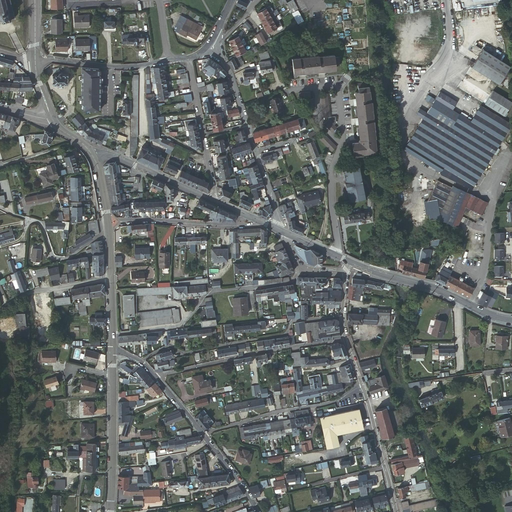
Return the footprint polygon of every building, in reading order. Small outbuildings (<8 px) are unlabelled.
[(0,0),(0,21),(2,21),(3,23),(12,21),(12,18),(15,17),(15,18),(16,18),(16,17),(17,17),(17,16),(16,16),(15,12),(16,12),(16,11),(15,11),(14,8),(15,8),(15,7),(14,7),(13,4),(14,4),(14,2),(13,3),(12,0),(0,0)] [(240,0),(238,0),(236,4),(245,9),(248,4),(243,1),(240,0)] [(299,9),(297,4),(294,6),(290,8),(293,13),(299,10),(299,9)] [(258,13),(260,18),(269,14),(274,11),(271,6),(258,13)] [(299,24),(305,21),(303,17),(299,10),(293,13),(299,24)] [(76,12),(76,26),(91,26),(91,14),(86,14),(86,15),(80,16),(80,12),(76,12)] [(269,14),(260,18),(263,23),(272,18),(269,14)] [(272,18),(263,23),(266,28),(279,20),(277,16),(272,18)] [(53,18),(53,32),(64,32),(63,18),(53,18)] [(188,18),(185,24),(192,27),(197,30),(200,24),(188,18)] [(180,34),(181,32),(185,24),(184,23),(181,21),(179,20),(176,26),(179,27),(176,31),(180,34)] [(279,20),(266,28),(268,33),(277,28),(279,30),(280,30),(282,29),(283,27),(279,20)] [(185,24),(181,32),(188,36),(188,35),(192,27),(185,24)] [(192,27),(188,35),(197,39),(201,32),(197,30),(192,27)] [(140,43),(145,43),(145,37),(133,37),(133,34),(124,34),(124,42),(128,42),(128,43),(135,42),(135,44),(140,44),(140,43)] [(230,40),(232,46),(242,42),(239,37),(239,36),(234,39),(230,40)] [(56,40),(57,50),(69,50),(68,39),(56,40)] [(76,39),(77,50),(91,49),(91,39),(76,39)] [(242,42),(232,46),(235,51),(244,47),(242,42)] [(244,47),(235,51),(237,55),(246,51),(244,47)] [(510,66),(483,48),(474,62),(472,65),(471,66),(498,83),(510,66)] [(267,53),(266,51),(258,54),(260,60),(268,58),(266,53),(267,53)] [(329,68),(333,68),(333,66),(340,65),(340,56),(335,57),(335,55),(320,56),(320,55),(304,57),(301,58),(300,57),(292,58),(294,73),(299,72),(301,71),(302,73),(306,72),(305,71),(307,71),(308,72),(309,71),(317,70),(319,70),(320,70),(320,71),(321,71),(325,71),(325,69),(329,69),(329,68)] [(12,60),(0,57),(0,63),(2,64),(11,67),(12,60)] [(233,58),(230,61),(229,61),(232,69),(238,68),(242,65),(240,62),(239,59),(238,57),(233,58)] [(203,67),(213,74),(219,64),(209,58),(203,67)] [(223,76),(226,72),(219,64),(213,74),(217,76),(220,74),(223,76)] [(277,70),(275,64),(273,65),(272,65),(266,65),(260,66),(261,70),(261,72),(277,70)] [(82,67),(81,103),(83,103),(83,110),(100,110),(100,76),(99,76),(99,68),(82,67)] [(256,78),(260,77),(259,74),(259,72),(258,70),(246,72),(243,73),(244,79),(245,79),(249,79),(251,79),(256,78)] [(58,84),(62,84),(66,84),(67,85),(68,84),(68,83),(67,75),(62,75),(62,74),(61,73),(59,73),(58,74),(58,75),(52,75),(52,83),(52,84),(53,85),(54,85),(58,84)] [(357,100),(355,101),(355,104),(356,105),(357,105),(357,106),(356,107),(356,108),(357,116),(357,118),(358,118),(359,120),(357,120),(357,123),(358,124),(359,124),(359,126),(358,126),(358,128),(359,136),(359,137),(361,137),(361,141),(357,142),(354,146),(354,151),(354,152),(355,153),(356,153),(360,153),(360,155),(369,154),(369,152),(374,151),(374,150),(376,149),(375,141),(376,141),(375,137),(376,137),(374,122),(373,119),(373,118),(372,103),(371,103),(371,99),(370,87),(368,87),(367,83),(358,84),(359,92),(358,92),(358,96),(357,96),(357,100)] [(484,103),(504,115),(511,102),(492,90),(484,103)] [(441,174),(471,189),(494,153),(498,147),(511,124),(481,106),(471,122),(466,118),(452,110),(457,102),(440,91),(427,113),(420,108),(417,114),(423,119),(412,138),(407,145),(405,149),(440,172),(441,174)] [(301,99),(300,99),(300,100),(308,99),(311,98),(311,92),(300,93),(301,99)] [(328,94),(322,94),(324,118),(326,117),(331,117),(328,94)] [(428,94),(425,99),(432,103),(435,99),(428,94)] [(283,106),(280,97),(272,99),(277,112),(286,109),(284,105),(283,106)] [(145,99),(146,107),(154,106),(154,101),(153,98),(145,99)] [(311,98),(308,99),(309,110),(316,109),(314,98),(311,98)] [(3,128),(8,129),(12,116),(6,114),(3,128)] [(72,119),(79,126),(84,122),(85,121),(78,114),(72,119)] [(15,131),(19,118),(12,116),(8,129),(15,131)] [(148,117),(149,124),(157,123),(156,116),(148,117)] [(331,117),(326,117),(326,123),(330,120),(336,126),(338,123),(337,122),(336,116),(333,117),(331,117)] [(184,120),(186,130),(188,129),(187,125),(196,123),(196,119),(184,120)] [(298,119),(292,121),(294,129),(301,127),(298,119)] [(330,120),(326,123),(325,124),(333,132),(337,128),(336,126),(330,120)] [(294,129),(292,121),(285,123),(288,131),(294,129)] [(79,126),(76,129),(80,133),(88,127),(84,122),(79,126)] [(149,124),(151,138),(159,137),(157,123),(149,124)] [(288,131),(285,123),(279,125),(282,133),(288,131)] [(282,133),(279,125),(272,127),(275,135),(282,133)] [(88,127),(80,133),(84,137),(91,131),(88,127)] [(275,135),(272,127),(266,129),(269,137),(275,135)] [(266,129),(260,131),(262,140),(269,137),(266,129)] [(49,145),(53,134),(45,130),(44,133),(42,139),(41,143),(49,145)] [(84,137),(93,141),(97,132),(92,130),(91,131),(84,137)] [(260,131),(254,133),(253,133),(256,142),(262,140),(260,131)] [(93,141),(99,144),(99,143),(102,135),(97,132),(93,141)] [(336,146),(323,132),(318,137),(331,150),(336,146)] [(162,138),(160,143),(159,143),(170,148),(172,149),(174,143),(173,143),(166,140),(162,138)] [(320,157),(315,143),(314,141),(310,143),(308,144),(314,159),(317,158),(320,157)] [(291,152),(289,145),(286,147),(283,147),(285,154),(291,152)] [(141,147),(136,159),(158,168),(163,156),(157,154),(156,156),(155,155),(146,152),(147,149),(141,147)] [(262,154),(261,156),(263,163),(264,163),(273,160),(274,159),(278,158),(278,156),(277,153),(283,151),(282,148),(273,151),(262,154)] [(63,157),(65,162),(75,159),(73,154),(71,154),(63,157)] [(178,167),(180,163),(170,158),(169,160),(170,160),(169,163),(178,167)] [(65,162),(66,167),(76,164),(75,159),(65,162)] [(176,172),(178,168),(178,167),(169,163),(167,162),(165,167),(176,172)] [(38,173),(42,186),(51,183),(50,179),(56,177),(52,164),(45,166),(47,170),(38,173)] [(66,167),(68,173),(70,173),(70,171),(78,169),(76,164),(66,167)] [(258,169),(256,164),(252,166),(248,168),(249,173),(258,169)] [(349,189),(351,201),(367,197),(364,186),(360,167),(345,171),(347,183),(345,183),(346,190),(349,189)] [(181,169),(177,178),(182,180),(185,171),(181,169)] [(260,174),(258,169),(249,173),(251,178),(260,174)] [(260,174),(251,178),(252,182),(262,179),(260,174)] [(161,190),(164,183),(153,179),(150,186),(153,187),(157,189),(159,190),(160,190),(161,190)] [(198,187),(208,192),(210,191),(208,181),(203,179),(202,179),(198,187)] [(452,187),(438,180),(428,201),(430,220),(436,219),(440,219),(449,223),(457,226),(466,206),(471,194),(453,185),(452,187)] [(264,187),(262,181),(250,185),(252,191),(257,190),(259,189),(264,187)] [(218,194),(219,197),(228,201),(232,192),(230,192),(227,191),(225,190),(227,186),(223,184),(218,194)] [(301,194),(302,195),(305,207),(309,205),(322,202),(318,190),(301,194)] [(25,199),(26,204),(43,200),(42,194),(25,199)] [(488,203),(471,194),(466,206),(474,210),(480,213),(482,213),(488,203)] [(302,195),(296,197),(298,204),(300,209),(301,213),(302,213),(306,212),(305,209),(305,207),(302,195)] [(243,199),(240,198),(239,203),(249,208),(251,202),(246,200),(243,199)] [(210,210),(213,205),(199,199),(196,205),(204,208),(210,211),(210,210)] [(285,204),(279,206),(282,213),(288,211),(287,208),(291,206),(293,206),(292,201),(286,203),(285,204)] [(125,209),(125,217),(131,217),(131,213),(131,211),(130,202),(126,203),(118,205),(111,206),(112,211),(125,209)] [(267,218),(273,212),(270,204),(266,206),(262,207),(261,208),(257,206),(254,210),(258,213),(258,214),(267,218)] [(288,211),(282,213),(283,217),(289,215),(289,213),(293,211),(291,206),(287,208),(288,211)] [(223,216),(224,210),(216,207),(216,215),(223,216)] [(236,216),(224,210),(223,216),(222,221),(234,221),(236,216)] [(285,222),(288,221),(291,220),(291,218),(290,217),(296,215),(295,214),(294,211),(293,211),(289,213),(289,215),(283,217),(285,222)] [(370,218),(369,212),(345,216),(344,216),(345,223),(370,218)] [(290,229),(294,231),(296,225),(299,226),(300,223),(297,222),(295,222),(295,221),(294,218),(291,220),(288,221),(290,229)] [(98,225),(97,219),(86,222),(86,228),(98,225)] [(294,231),(303,234),(305,229),(303,228),(304,225),(303,224),(301,223),(300,223),(299,226),(296,225),(294,231)] [(86,228),(86,234),(90,232),(98,229),(98,225),(86,228)] [(229,242),(231,242),(232,242),(238,242),(238,241),(238,235),(238,231),(229,231),(229,242)] [(82,244),(92,238),(89,233),(86,235),(79,239),(82,244)] [(505,243),(505,233),(495,233),(495,243),(505,243)] [(15,240),(14,237),(13,234),(4,237),(5,242),(15,240)] [(186,237),(186,243),(190,243),(191,243),(191,252),(196,252),(195,243),(195,237),(191,237),(191,234),(190,234),(186,234),(186,237)] [(78,246),(82,244),(79,239),(75,242),(75,243),(74,243),(74,248),(73,248),(75,251),(79,248),(78,246)] [(103,253),(102,240),(95,242),(97,254),(103,253)] [(135,258),(149,257),(149,247),(135,248),(135,258)] [(280,259),(288,256),(284,247),(283,248),(278,250),(276,251),(274,252),(276,256),(277,260),(280,259)] [(312,257),(310,249),(306,251),(297,247),(296,248),(300,255),(299,256),(302,259),(304,260),(305,261),(307,259),(307,258),(312,257)] [(33,261),(42,261),(43,249),(34,248),(33,261)] [(212,261),(228,261),(227,249),(212,249),(212,261)] [(322,259),(322,254),(315,251),(310,249),(312,257),(313,259),(322,259)] [(423,251),(421,258),(430,259),(431,251),(430,249),(423,251)] [(505,249),(494,249),(494,258),(505,258),(505,249)] [(159,266),(169,266),(169,252),(160,251),(159,266)] [(88,261),(87,256),(79,258),(80,264),(85,263),(86,266),(89,266),(88,261)] [(421,258),(419,268),(427,270),(429,263),(430,259),(421,258)] [(280,275),(294,270),(289,260),(281,263),(279,264),(275,265),(277,269),(278,271),(280,275)] [(239,263),(234,263),(234,272),(244,272),(244,273),(253,273),(253,271),(263,271),(262,262),(259,262),(257,262),(239,263)] [(104,275),(103,264),(93,266),(93,276),(104,275)] [(415,267),(413,267),(404,265),(404,268),(403,271),(406,273),(413,275),(415,267)] [(504,266),(494,265),(494,275),(504,275),(504,266)] [(35,269),(37,276),(49,274),(47,266),(35,269)] [(419,268),(415,267),(413,275),(424,278),(426,276),(427,270),(419,268)] [(274,278),(275,277),(273,273),(278,271),(277,269),(267,273),(268,278),(274,278)] [(441,271),(436,280),(445,285),(450,275),(451,274),(442,269),(441,271)] [(17,282),(23,281),(20,271),(14,273),(16,279),(17,282)] [(132,271),(132,281),(145,280),(144,272),(137,273),(137,271),(132,271)] [(450,275),(445,285),(468,297),(470,296),(470,295),(474,288),(450,275)] [(327,277),(317,277),(316,284),(316,287),(320,287),(321,287),(321,285),(323,285),(324,284),(327,284),(327,277)] [(333,286),(342,286),(342,281),(340,278),(333,278),(333,286)] [(388,284),(365,280),(364,285),(383,289),(383,287),(387,288),(388,284)] [(26,289),(23,281),(17,282),(19,286),(20,291),(26,289)] [(104,294),(104,285),(102,283),(93,285),(94,295),(104,294)] [(300,296),(313,296),(316,296),(316,292),(316,290),(316,288),(312,288),(312,284),(307,283),(307,288),(300,288),(300,296)] [(202,294),(206,292),(205,284),(204,284),(186,286),(187,295),(192,295),(198,294),(202,294)] [(360,285),(352,284),(351,284),(349,298),(355,299),(356,292),(359,292),(360,290),(360,285)] [(136,288),(136,296),(171,293),(170,286),(163,286),(158,286),(156,286),(136,288)] [(488,294),(496,299),(499,295),(490,290),(488,294)] [(479,302),(491,309),(496,299),(488,294),(483,292),(479,299),(478,301),(479,302)] [(125,315),(134,315),(133,294),(124,295),(125,315)] [(55,305),(70,303),(69,296),(54,299),(55,305)] [(377,304),(379,299),(371,296),(369,302),(377,304)] [(246,297),(234,298),(235,300),(233,300),(235,315),(248,313),(246,297)] [(89,299),(82,299),(82,302),(77,302),(78,311),(85,311),(85,306),(89,305),(89,299)] [(356,305),(349,304),(348,313),(349,313),(368,314),(378,315),(378,311),(374,310),(374,308),(371,308),(371,307),(364,307),(364,308),(363,310),(359,309),(355,309),(356,307),(356,305)] [(137,313),(137,320),(170,316),(169,309),(137,313)] [(137,326),(174,322),(173,310),(170,310),(170,316),(137,320),(137,326)] [(368,314),(349,313),(349,322),(368,323),(368,314)] [(378,315),(368,314),(368,323),(378,323),(378,315)] [(390,315),(378,315),(378,323),(389,324),(390,315)] [(20,326),(25,326),(24,318),(16,319),(16,327),(20,326)] [(339,327),(338,320),(336,319),(318,321),(320,330),(327,329),(339,327)] [(442,337),(446,322),(435,319),(431,334),(442,337)] [(251,330),(260,329),(260,328),(265,328),(265,321),(258,321),(258,320),(250,321),(251,324),(251,330)] [(320,330),(318,321),(305,323),(305,326),(306,332),(311,331),(313,331),(314,335),(318,334),(324,333),(327,332),(327,329),(320,330)] [(21,335),(29,334),(28,325),(25,326),(20,326),(21,335)] [(226,327),(225,327),(225,333),(226,336),(236,335),(235,332),(234,332),(233,326),(230,326),(226,327)] [(341,337),(339,327),(327,329),(327,332),(329,332),(334,331),(335,338),(341,337)] [(185,331),(184,328),(170,330),(167,330),(168,337),(168,339),(171,339),(171,333),(185,331)] [(480,345),(480,330),(470,330),(470,345),(480,345)] [(146,343),(147,343),(156,342),(156,335),(156,333),(156,332),(146,333),(146,343)] [(507,341),(508,335),(501,336),(501,337),(496,337),(496,348),(507,348),(507,341)] [(281,346),(289,345),(288,337),(288,336),(280,337),(281,346)] [(276,347),(275,339),(268,340),(268,343),(263,344),(264,349),(276,347)] [(347,353),(344,345),(338,343),(332,345),(334,357),(345,354),(347,353)] [(230,354),(229,348),(217,350),(218,356),(230,354)] [(412,349),(412,357),(424,357),(424,348),(412,349)] [(83,358),(96,362),(99,352),(85,349),(83,358)] [(56,351),(42,351),(42,362),(56,361),(56,351)] [(291,353),(293,366),(301,364),(301,357),(300,352),(291,353)] [(349,358),(347,353),(345,354),(347,357),(335,361),(336,363),(348,359),(349,358)] [(301,364),(302,367),(329,364),(329,361),(329,359),(328,359),(327,358),(308,361),(308,356),(301,357),(301,364)] [(376,365),(374,358),(360,362),(362,369),(365,368),(366,370),(370,369),(370,367),(376,365)] [(158,362),(155,363),(155,368),(163,367),(169,366),(168,360),(158,362)] [(138,365),(137,365),(132,369),(129,372),(134,375),(135,375),(133,373),(140,367),(139,366),(138,365)] [(341,373),(349,370),(348,365),(339,368),(341,372),(341,373)] [(135,375),(135,376),(137,377),(144,370),(141,366),(140,367),(133,373),(135,375)] [(293,369),(297,391),(302,390),(303,390),(299,367),(293,369)] [(148,374),(144,370),(137,377),(139,380),(140,381),(148,374)] [(151,378),(148,374),(140,381),(142,384),(143,385),(151,378)] [(202,374),(192,377),(196,393),(212,389),(210,380),(203,381),(202,374)] [(371,393),(388,387),(384,374),(369,380),(366,374),(364,375),(366,380),(368,381),(370,386),(369,388),(371,393)] [(56,376),(44,380),(46,387),(58,383),(56,376)] [(311,386),(311,388),(312,388),(321,387),(322,386),(320,376),(313,377),(310,378),(311,386)] [(85,388),(94,390),(96,382),(83,378),(80,388),(84,389),(85,388)] [(146,388),(147,389),(155,382),(151,378),(143,385),(146,388)] [(147,389),(150,392),(158,386),(155,382),(147,389)] [(153,396),(162,391),(158,386),(150,392),(153,396)] [(312,391),(298,394),(299,400),(304,398),(320,395),(318,390),(312,391)] [(422,405),(444,397),(442,390),(419,398),(422,405)] [(207,398),(195,401),(197,406),(208,403),(207,398)] [(83,413),(94,413),(94,401),(83,401),(83,413)] [(128,414),(128,407),(129,401),(120,402),(119,402),(119,415),(128,414)] [(248,404),(249,410),(255,409),(256,409),(261,408),(261,404),(260,404),(258,404),(256,404),(255,403),(253,403),(253,401),(249,402),(249,404),(248,404)] [(238,412),(249,410),(248,404),(242,405),(241,403),(237,404),(238,412)] [(237,404),(226,405),(226,407),(227,414),(238,412),(237,404)] [(386,406),(375,409),(382,437),(383,437),(394,435),(393,430),(403,427),(398,409),(388,412),(386,406)] [(309,415),(308,409),(299,411),(300,413),(295,414),(295,412),(294,412),(295,418),(306,416),(309,415)] [(365,428),(360,409),(353,410),(321,417),(327,448),(340,445),(338,434),(365,428)] [(180,413),(169,416),(172,422),(182,418),(180,413)] [(195,417),(204,430),(207,430),(211,427),(207,422),(203,417),(200,413),(195,417)] [(203,417),(207,422),(211,419),(207,413),(203,417)] [(307,423),(306,416),(295,418),(297,425),(307,423)] [(511,432),(511,426),(509,417),(497,420),(502,436),(511,432)] [(290,430),(291,430),(289,419),(287,419),(283,420),(285,431),(289,430),(290,430)] [(83,437),(95,435),(94,423),(82,424),(83,437)] [(410,455),(392,459),(392,462),(402,460),(408,459),(413,458),(418,457),(412,436),(415,435),(415,434),(404,436),(410,455)] [(415,435),(412,436),(417,455),(422,454),(415,435)] [(200,436),(199,436),(192,437),(184,439),(185,445),(201,442),(200,436)] [(253,454),(250,453),(244,452),(239,451),(237,461),(251,464),(253,454)] [(377,461),(375,451),(372,451),(369,452),(371,462),(371,463),(377,461)] [(198,469),(207,467),(205,457),(204,453),(195,455),(198,469)] [(402,461),(403,467),(419,463),(419,461),(418,457),(413,458),(408,459),(402,460),(402,461)] [(166,475),(172,474),(173,474),(171,459),(162,461),(165,475),(166,475)] [(403,467),(402,461),(392,463),(395,474),(400,472),(404,470),(403,467)] [(139,476),(130,476),(130,486),(140,485),(144,485),(153,484),(150,473),(148,473),(145,473),(144,476),(144,480),(139,480),(139,476)] [(223,478),(223,474),(215,475),(216,484),(224,483),(223,478)] [(119,476),(119,487),(126,488),(130,486),(130,476),(120,476),(119,476)] [(359,482),(358,482),(359,487),(360,490),(360,492),(367,491),(366,485),(377,483),(376,478),(367,480),(359,482)] [(285,482),(285,479),(277,481),(273,482),(274,486),(280,484),(281,488),(281,490),(287,488),(285,482)] [(55,489),(66,489),(66,480),(55,480),(55,489)] [(403,486),(398,488),(400,497),(406,496),(405,491),(408,490),(408,488),(410,488),(411,492),(430,487),(428,480),(404,487),(403,486)] [(359,487),(358,482),(349,484),(350,491),(360,490),(359,487)] [(130,486),(126,488),(125,495),(130,496),(131,492),(131,491),(132,491),(136,491),(140,490),(140,485),(130,486)] [(258,485),(249,487),(250,489),(254,496),(260,495),(259,488),(258,485)] [(233,492),(241,489),(238,486),(227,490),(227,492),(228,495),(233,492)] [(317,503),(329,500),(328,494),(326,494),(325,487),(320,489),(320,490),(316,491),(316,489),(310,491),(313,500),(316,499),(317,503)] [(144,494),(145,502),(149,501),(149,500),(161,499),(161,494),(161,489),(161,488),(144,489),(144,494)] [(235,498),(244,495),(241,489),(233,492),(235,498)] [(226,501),(235,498),(233,492),(228,495),(224,496),(226,501)] [(221,503),(226,501),(224,496),(224,494),(223,493),(220,494),(218,495),(221,503)] [(388,502),(386,493),(379,495),(377,495),(380,504),(385,503),(388,502)] [(134,504),(145,503),(145,502),(144,494),(140,494),(136,494),(134,494),(134,504)] [(218,495),(213,497),(212,497),(207,498),(208,503),(214,500),(216,506),(221,503),(218,495)] [(360,498),(360,500),(362,509),(362,511),(369,511),(370,511),(372,511),(371,507),(372,506),(370,496),(360,498)] [(401,501),(403,511),(408,511),(435,506),(439,505),(437,498),(409,504),(408,499),(401,501)] [(342,511),(350,511),(355,511),(352,500),(350,500),(350,501),(340,504),(340,505),(342,511)]
